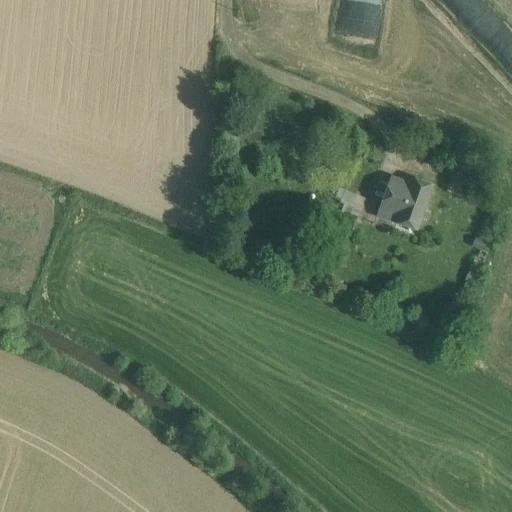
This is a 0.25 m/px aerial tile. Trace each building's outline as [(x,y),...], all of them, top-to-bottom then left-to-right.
[(411,183),(391,176),(377,216),(396,224),(397,223),(417,230),(433,186),(413,178),(411,183)] [(454,176),(449,189),(479,202),(484,189),(454,176)] [(335,187),(330,198),(360,210),(364,200),(335,187)] [(475,237),(472,246),(481,250),(478,256),(485,259),(491,244),(475,237)] [(345,245),(328,239),(320,263),(338,268),(345,245)] [(474,261),(469,273),(478,276),(482,264),(474,261)]
